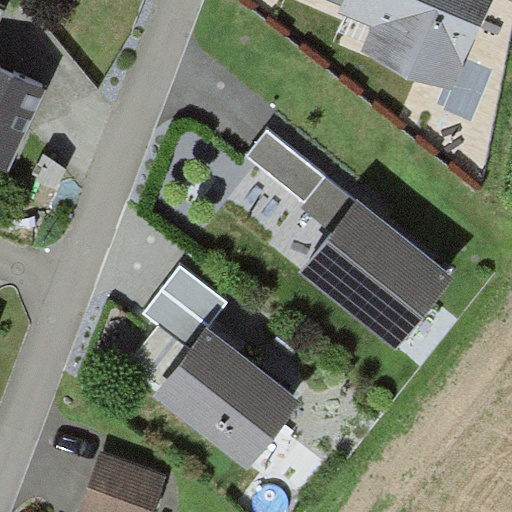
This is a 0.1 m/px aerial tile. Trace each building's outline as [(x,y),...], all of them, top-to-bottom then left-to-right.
[(456,76),(488,0),(341,0),(373,13),(363,37),(456,76)] [(0,153),(11,158),(47,75),(0,54),(0,12),(3,5),(0,4),(0,153)] [(302,256),(399,333),(456,261),(358,184),(354,190),(271,124),(250,151),(333,217),(302,256)] [(156,379),(249,450),(301,384),(213,316),(228,296),(182,261),(148,304),(165,317),(137,354),(161,373),(156,379)] [(150,511),(167,469),(100,443),(72,511),(150,511)]
